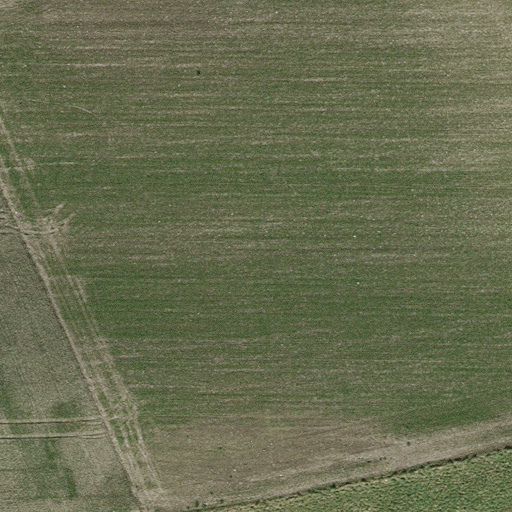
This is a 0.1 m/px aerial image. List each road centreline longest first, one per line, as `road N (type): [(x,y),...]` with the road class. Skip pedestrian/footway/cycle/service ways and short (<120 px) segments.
road 1 (trunk): [(264,511),(45,0)]
road 2 (trunk): [(3,0),(221,511)]
road 3 (trunk): [(432,511),(230,0)]
